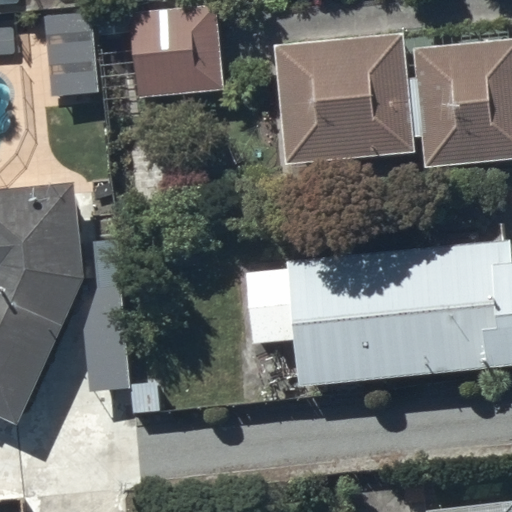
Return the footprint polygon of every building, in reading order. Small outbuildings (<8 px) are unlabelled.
[(228,88),(220,2),(133,9),(141,96),(228,88)] [(99,86),(94,5),(45,8),(50,89),(99,86)] [(412,29),(280,41),(292,163),(422,150),(420,136),(426,136),(429,167),(511,159),(511,37),(420,46),(423,75),(417,76),(412,29)] [(87,180),(0,187),(0,409),(31,423),(95,278),(87,180)] [(511,241),(297,260),(298,268),(257,272),(264,345),(305,341),(309,388),(511,369),(511,241)] [(123,291),(97,283),(73,334),(123,348),(123,291)]
